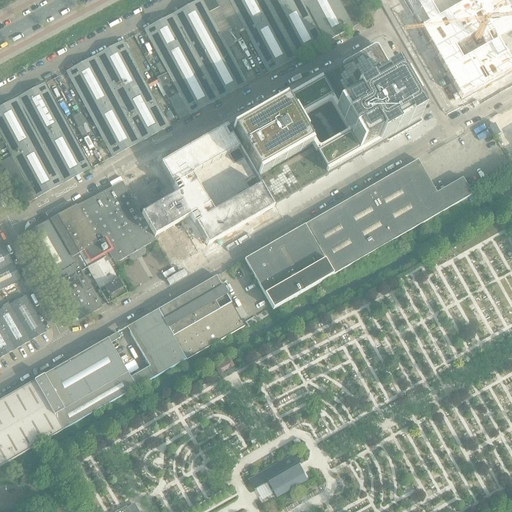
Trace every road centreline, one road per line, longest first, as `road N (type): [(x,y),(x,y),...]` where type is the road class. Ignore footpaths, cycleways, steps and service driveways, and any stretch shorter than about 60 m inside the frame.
road 1 (unclassified): [(65,344),(445,127)]
road 2 (unclassified): [(6,228),(386,24)]
road 3 (unclassified): [(0,93),(174,0)]
road 4 (unclassified): [(65,344),(6,228)]
